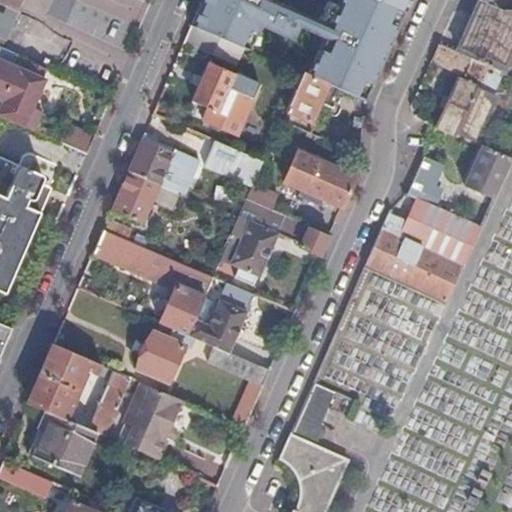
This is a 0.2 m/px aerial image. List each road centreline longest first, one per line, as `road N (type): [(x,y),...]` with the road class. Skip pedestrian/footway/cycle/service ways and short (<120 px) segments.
road 1 (residential): [(431,0),(381,110),(379,176),(229,511)]
road 2 (residential): [(0,402),(174,0)]
